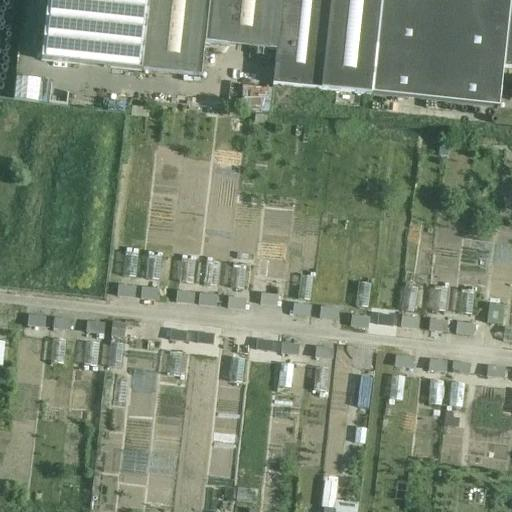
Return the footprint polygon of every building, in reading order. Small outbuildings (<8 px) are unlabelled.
[(46,0),(40,62),(141,72),(148,0),(46,0)] [(148,0),(141,72),(164,75),(163,86),(188,88),(189,77),(200,78),(203,44),(274,52),(279,0),(148,0)] [(276,52),(272,85),(371,96),(382,0),(279,0),(274,52),(276,52)] [(382,0),(371,96),(498,110),(499,105),(503,68),(501,68),(508,0),(382,0)] [(511,0),(508,0),(501,68),(503,68),(511,69),(511,0)] [(137,256),(124,255),(122,278),(135,279),(137,256)] [(160,259),(147,258),(145,281),(158,283),(160,259)] [(194,262),(181,261),(178,284),(192,286),(194,262)] [(219,265),(206,264),(203,287),(216,288),(219,265)] [(247,267),(233,266),(231,289),(244,291),(247,267)] [(312,279),(299,278),(296,301),(309,303),(312,279)] [(370,286),(357,285),(354,308),(367,309),(370,286)] [(118,286),(117,298),(134,300),(135,288),(118,286)] [(417,290),(404,288),(402,312),(415,313),(417,290)] [(141,289),(140,300),(157,302),(159,291),(141,289)] [(447,291),(434,289),(431,313),(444,314),(447,291)] [(474,294),(461,292),(458,316),(471,317),(474,294)] [(176,293),(175,304),(193,306),(194,295),(176,293)] [(199,295),(198,307),(215,309),(217,297),(199,295)] [(276,307),(277,297),(260,295),(260,306),(276,307)] [(245,300),(228,298),(227,310),(244,312),(245,300)] [(488,304),(486,324),(502,326),(504,306),(488,304)] [(292,305),(291,316),(309,318),(310,307),(292,305)] [(319,308),(318,319),(335,321),(336,310),(319,308)] [(27,315),(26,327),(44,329),(45,317),(27,315)] [(390,316),(377,316),(377,325),(390,325),(390,316)] [(367,330),(368,319),(351,317),(350,328),(367,330)] [(401,317),(400,329),(417,331),(419,319),(401,317)] [(54,320),(53,330),(70,332),(71,321),(54,320)] [(429,321),(428,332),(446,334),(447,323),(429,321)] [(104,325),(87,323),(86,333),(103,335),(104,325)] [(125,326),(111,324),(110,338),(124,339),(125,326)] [(473,326),(456,324),(455,335),(472,337),(473,326)] [(170,331),(169,341),(184,343),(185,332),(170,331)] [(271,341),(256,341),(256,351),(271,351),(271,341)] [(66,343),(53,342),(50,365),(63,366),(66,343)] [(99,346),(85,344),(83,368),(96,369),(99,346)] [(282,345),(281,355),(298,357),(299,346),(282,345)] [(123,347),(110,346),(108,369),(121,371),(123,347)] [(333,350),(316,348),(315,359),(332,361),(333,350)] [(395,357),(394,368),(411,370),(412,359),(395,357)] [(244,362),(231,361),(228,384),(241,385),(244,362)] [(429,361),(428,371),(445,373),(446,363),(429,361)] [(452,363),(451,374),(468,376),(469,365),(452,363)] [(294,367),(281,366),(278,389),(291,391),(294,367)] [(487,367),(486,378),(503,380),(504,369),(487,367)] [(329,371),(315,370),(313,393),(326,395),(329,371)] [(404,379),(391,378),(388,401),(401,402),(404,379)] [(443,384),(429,383),(427,406),(440,407),(443,384)] [(464,386),(451,385),(448,408),(461,409),(464,386)] [(334,508),(334,505),(337,484),(324,483),(322,504),(321,506),(329,507),(334,508)]
